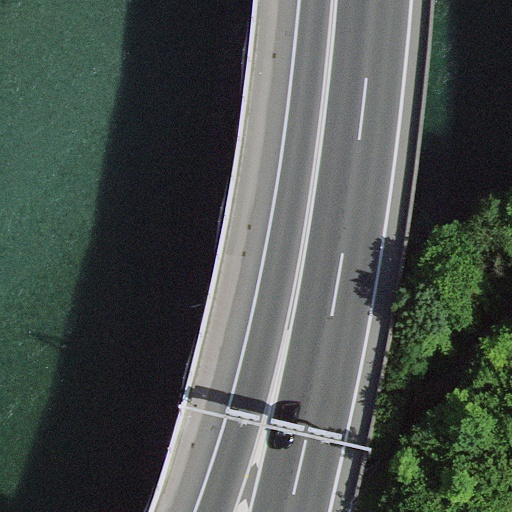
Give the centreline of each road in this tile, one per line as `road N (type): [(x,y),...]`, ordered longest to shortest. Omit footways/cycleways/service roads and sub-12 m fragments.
road 1 (motorway): [(322,0),(289,227),(242,430),(214,511)]
road 2 (motorway): [(367,0),(340,278),(289,511)]
road 3 (track): [(511,331),(301,511)]
